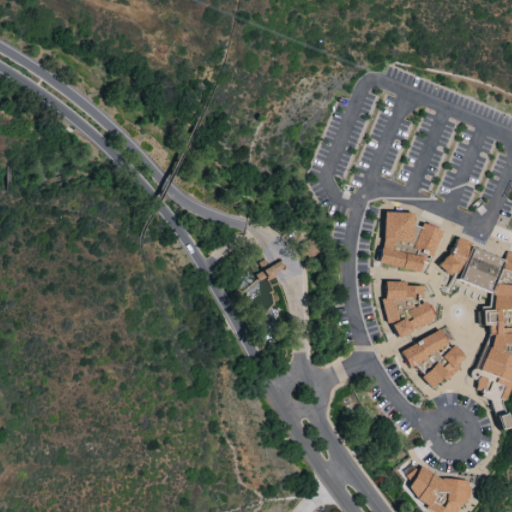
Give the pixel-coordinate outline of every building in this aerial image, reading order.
[(410,213),(381,211),(380,244),(376,254),(376,263),(382,264),(392,267),(398,268),(409,271),(417,272),(423,256),(431,256),(439,230),(419,223),(418,226),(409,224),(410,213)] [(435,268),(445,274),(454,273),(454,282),(486,290),(488,309),(478,310),(479,324),(485,326),(486,334),(489,336),(485,349),(483,349),(478,357),(479,372),(493,376),(494,383),(501,385),(498,398),(505,403),(511,377),(511,253),(504,255),(502,260),(467,250),(466,241),(453,237),(452,241),(435,268)] [(256,262),(260,271),(253,274),(257,281),(282,269),(278,260),(266,266),(263,259),(256,262)] [(421,286),(403,285),(403,281),(385,281),(384,329),(431,330),(431,302),(421,302),(421,286)] [(398,349),(405,365),(446,347),(439,331),(398,349)] [(442,380),(464,359),(451,345),(436,358),(437,359),(418,377),(428,387),(439,377),(442,380)] [(402,494),(435,511),(455,511),(467,490),(419,463),(402,494)]
